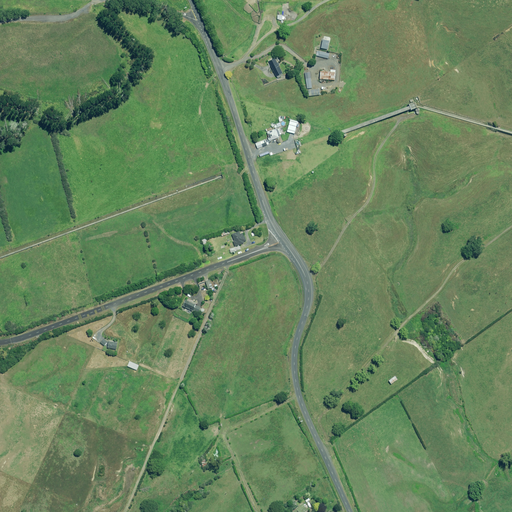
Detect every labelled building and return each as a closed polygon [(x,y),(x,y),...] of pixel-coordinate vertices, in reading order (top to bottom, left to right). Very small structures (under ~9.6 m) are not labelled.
[(329,41),(323,39),(321,48),(327,49),(329,41)] [(283,75),(275,58),(268,61),(277,78),(281,76),(283,75)] [(336,70),(331,70),(330,72),(320,71),(319,79),(335,80),(336,70)] [(409,107),(336,132),(337,135),(410,110),(414,109),(416,115),(419,114),(414,101),(413,101),(412,99),(409,100),(410,104),(408,104),(409,107)] [(279,137),(276,129),(267,132),(270,140),(279,137)] [(239,244),(244,243),(243,242),(246,241),(244,236),(242,233),(240,234),(239,231),(232,234),(234,241),(233,241),(235,246),(238,245),(238,247),(230,249),(231,253),(236,251),(241,249),(240,246),(239,246),(239,244)] [(196,303),(186,298),(182,306),(192,311),(193,310),(198,312),(201,307),(195,305),(196,303)] [(139,365),(129,361),(127,366),(137,370),(139,365)] [(305,511),(308,510),(303,503),(292,511),(293,511),(305,511)]
